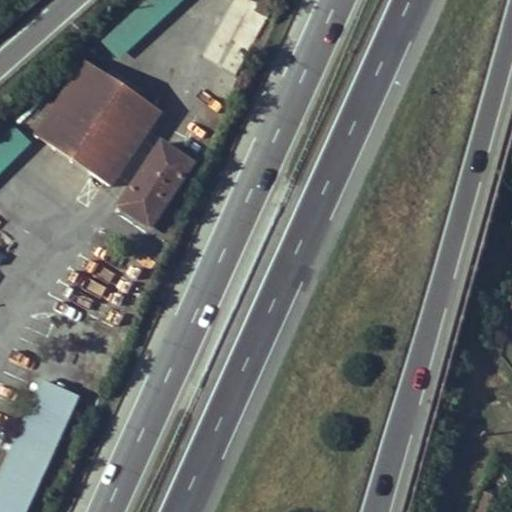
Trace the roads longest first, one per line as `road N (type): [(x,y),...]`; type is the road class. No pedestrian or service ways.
road 1 (motorway): [(178,511),(408,0)]
road 2 (motorway): [(336,0),(106,511)]
road 3 (motorway): [(376,511),(511,30)]
